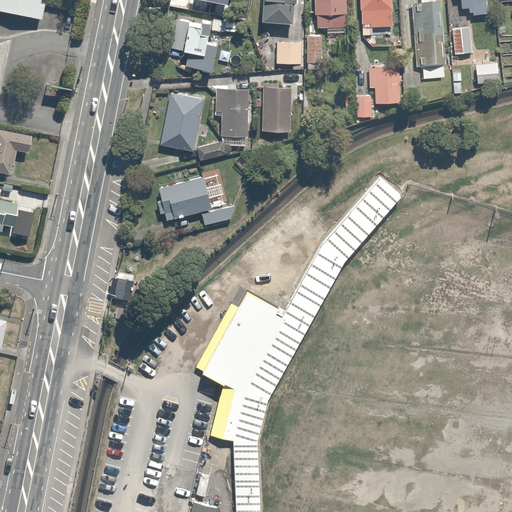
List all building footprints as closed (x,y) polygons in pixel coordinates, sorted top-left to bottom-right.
[(43,0),(0,0),(0,14),(39,22),(43,0)] [(260,0),(259,19),(290,21),(292,1),(296,1),(295,0),(260,0)] [(344,0),(313,0),(314,25),(341,23),(339,10),(345,10),(344,0)] [(392,31),(388,0),(356,0),(360,34),(392,31)] [(435,0),(415,0),(406,1),(412,67),(418,66),(419,79),(442,77),(435,0)] [(484,0),(459,0),(460,6),(466,5),(467,11),(485,9),(484,0)] [(230,29),(231,17),(210,16),(210,14),(199,14),(199,19),(191,19),(191,14),(183,13),(181,46),(186,45),(185,59),(211,60),(214,36),(210,35),(210,28),(230,29)] [(448,25),(452,52),(475,49),(471,22),(448,25)] [(318,30),(304,30),(305,61),(319,60),(318,30)] [(300,37),(275,37),(275,62),(300,62),(300,37)] [(495,59),(473,62),(476,84),(498,80),(495,59)] [(396,61),(367,62),(367,85),(372,85),(373,101),(397,100),(396,61)] [(290,83),(260,82),(258,127),(288,128),(290,83)] [(247,89),(216,89),(215,111),(222,112),(221,136),(246,137),(247,89)] [(200,95),(165,90),(157,141),(192,147),(200,95)] [(352,96),(342,96),(342,106),(354,106),(354,115),(371,115),(371,91),(352,91),(352,96)] [(0,131),(0,172),(8,174),(14,152),(27,152),(30,137),(0,131)] [(222,201),(214,170),(156,183),(158,192),(153,193),(157,212),(162,211),(163,215),(222,201)] [(18,181),(5,179),(2,193),(16,196),(18,181)] [(13,227),(16,204),(0,201),(0,233),(1,225),(13,227)] [(223,201),(198,212),(203,223),(228,213),(223,201)] [(285,316),(260,304),(219,378),(206,431),(234,437),(251,437),(262,393),(304,316),(285,315),(285,316)] [(254,511),(251,437),(234,437),(236,511),(254,511)] [(215,511),(218,505),(194,499),(194,500),(190,511),(215,511)]
